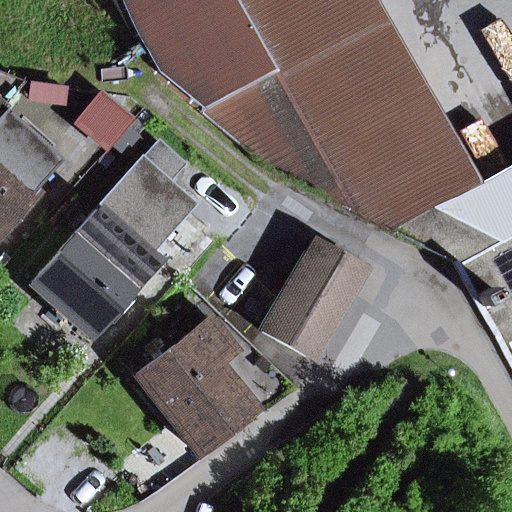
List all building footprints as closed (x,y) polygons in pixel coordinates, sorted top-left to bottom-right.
[(205,111),(273,73),(231,0),(117,0),(159,73),(205,111)] [(511,162),(474,183),(371,0),(231,0),(273,73),(205,111),(239,139),(272,120),(292,155),(272,166),(276,170),(364,215),(383,180),(459,219),(511,188),(511,162)] [(0,107),(18,87),(0,79),(0,107)] [(483,167),(511,153),(511,97),(461,121),(483,167)] [(104,148),(127,121),(100,98),(76,125),(104,148)] [(0,226),(56,161),(0,112),(0,226)] [(292,155),(272,120),(239,139),(272,166),(292,155)] [(139,251),(183,201),(164,185),(182,165),(156,141),(31,283),(89,335),(153,263),(139,251)] [(452,265),(511,371),(511,188),(459,219),(383,180),(364,215),(362,219),(452,265)] [(305,359),(357,268),(314,244),(262,334),(305,359)] [(249,412),(213,367),(233,352),(207,319),(135,376),(197,453),(249,412)]
